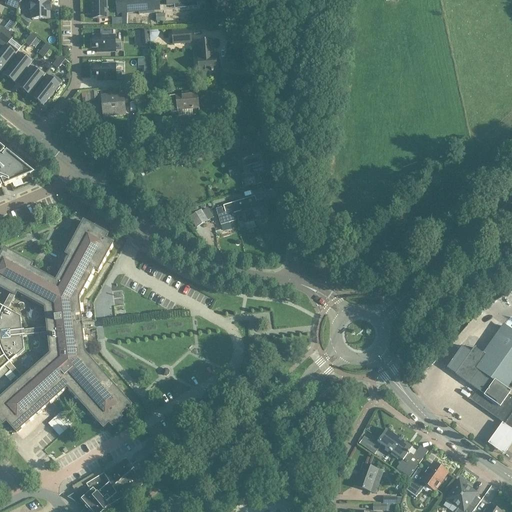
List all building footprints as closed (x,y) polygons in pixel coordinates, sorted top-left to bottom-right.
[(19,4),(8,0),(6,0),(5,5),(16,10),(19,4)] [(31,0),(31,4),(29,4),(29,12),(31,12),(32,19),(49,19),(48,11),(50,11),(50,4),(48,4),(48,0),(31,0)] [(147,0),(116,3),(117,14),(160,11),(159,0),(147,0)] [(202,0),(166,0),(167,5),(178,4),(178,8),(197,6),(197,2),(203,2),(202,0)] [(92,1),(93,19),(105,19),(104,1),(92,1)] [(4,28),(1,32),(11,40),(14,36),(4,28)] [(142,46),(150,45),(149,31),(141,32),(142,46)] [(173,44),(191,43),(191,31),(173,32),(173,44)] [(0,32),(0,37),(3,39),(8,44),(11,40),(1,32),(0,32)] [(37,37),(32,33),(24,43),(29,47),(37,37)] [(115,51),(121,51),(121,44),(115,44),(115,36),(113,36),(113,34),(106,34),(107,36),(93,36),(93,41),(91,41),(91,49),(93,49),(102,49),(102,53),(115,52),(115,51)] [(18,51),(8,44),(3,39),(0,42),(0,72),(1,73),(18,51)] [(217,72),(216,59),(214,59),(213,49),(215,49),(214,41),(198,42),(199,58),(200,73),(202,73),(202,76),(209,75),(208,72),(217,72)] [(51,49),(46,45),(38,55),(43,59),(51,49)] [(24,53),(5,76),(15,84),(34,61),(24,53)] [(65,60),(60,56),(52,66),(57,70),(65,60)] [(116,80),(121,80),(121,73),(116,73),(115,64),(113,65),(113,63),(107,63),(107,65),(93,65),(94,69),(92,69),(92,77),(94,77),(94,78),(102,78),(102,81),(116,81),(116,80)] [(46,74),(36,67),(19,88),(29,96),(46,74)] [(128,85),(143,84),(142,76),(127,78),(128,85)] [(56,93),(60,88),(49,79),(35,97),(45,105),(55,92),(56,93)] [(137,103),(135,88),(129,88),(131,104),(137,103)] [(141,101),(152,101),(151,88),(140,89),(141,101)] [(124,110),(124,100),(128,99),(128,91),(123,91),(102,92),(102,97),(103,112),(124,110)] [(197,94),(169,97),(166,97),(167,106),(170,105),(171,115),(178,114),(179,117),(193,116),(193,109),(198,109),(197,94)] [(155,136),(158,149),(173,146),(170,133),(155,136)] [(236,135),(224,138),(228,151),(240,147),(236,135)] [(194,150),(198,160),(215,155),(211,144),(194,150)] [(0,188),(2,188),(1,187),(4,185),(5,187),(34,175),(7,154),(6,155),(4,153),(5,151),(0,147),(0,188)] [(264,172),(262,164),(258,148),(239,153),(244,170),(249,168),(251,175),(264,172)] [(198,160),(194,150),(180,154),(184,165),(198,160)] [(237,162),(225,164),(227,170),(228,170),(230,177),(240,175),(237,162)] [(256,185),(264,183),(261,174),(253,176),(256,185)] [(267,216),(263,201),(246,206),(244,199),(224,205),(226,212),(224,212),(222,207),(216,208),(221,224),(236,220),(234,213),(242,211),(245,222),(255,219),(255,221),(257,223),(261,221),(262,219),(262,217),(267,216)] [(195,228),(207,221),(201,210),(189,217),(195,228)] [(108,235),(84,222),(66,254),(70,256),(56,281),(31,268),(33,264),(5,249),(0,256),(0,286),(10,293),(3,306),(0,304),(0,370),(6,365),(20,381),(0,399),(0,420),(3,424),(7,421),(16,432),(67,387),(104,427),(109,422),(113,426),(122,418),(120,415),(131,406),(85,354),(82,329),(84,329),(83,322),(77,323),(75,315),(80,314),(78,298),(94,269),(98,271),(113,243),(106,239),(108,235)] [(483,354),(482,354),(483,355),(473,368),(480,373),(471,386),(478,391),(469,404),(501,426),(511,410),(511,399),(507,396),(510,393),(506,390),(511,381),(511,332),(506,328),(486,356),(483,354)] [(456,375),(471,386),(480,373),(473,368),(483,355),(482,354),(474,349),(456,375)] [(49,415),(62,426),(69,418),(57,407),(49,415)] [(511,413),(503,425),(511,431),(511,413)] [(506,456),(511,447),(511,428),(504,423),(489,444),(506,456)] [(396,469),(401,473),(409,478),(427,452),(420,446),(413,456),(409,453),(410,452),(409,452),(412,448),(386,430),(377,443),(402,461),(396,469)] [(369,440),(364,437),(360,444),(364,447),(369,440)] [(132,470),(134,468),(127,459),(104,473),(105,475),(89,484),(92,489),(81,499),(92,511),(102,511),(110,506),(108,504),(140,484),(132,470)] [(408,483),(408,484),(406,490),(415,497),(426,485),(434,490),(446,473),(434,464),(429,470),(428,469),(425,474),(418,469),(408,483)] [(361,471),(355,487),(370,493),(378,470),(364,466),(362,472),(361,471)] [(472,511),(475,509),(468,505),(476,494),(465,487),(466,485),(459,480),(454,487),(455,488),(447,500),(459,508),(455,511),(472,511)]
